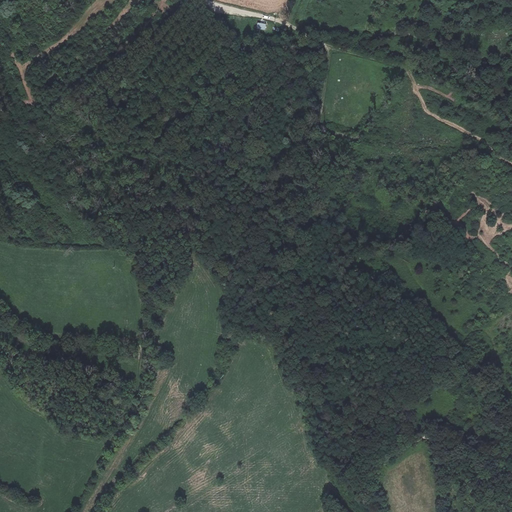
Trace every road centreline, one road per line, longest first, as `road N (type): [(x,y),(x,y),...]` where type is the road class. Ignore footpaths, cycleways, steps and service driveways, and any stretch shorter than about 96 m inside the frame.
road 1 (track): [(341,268),(334,284),(275,328),(260,327),(195,241),(150,233),(63,247),(0,238)]
road 2 (track): [(445,511),(436,443),(409,438),(393,410),(427,325),(364,272),(341,268)]
road 3 (track): [(341,268),(317,268),(302,197),(326,47),(277,21)]
